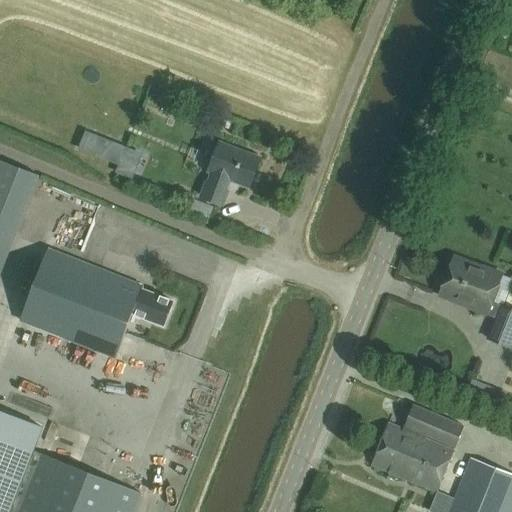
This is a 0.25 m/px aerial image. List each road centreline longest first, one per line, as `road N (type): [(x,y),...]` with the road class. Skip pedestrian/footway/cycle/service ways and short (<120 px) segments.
road 1 (tertiary): [(364,298),(481,0)]
road 2 (tertiary): [(279,511),(364,298)]
